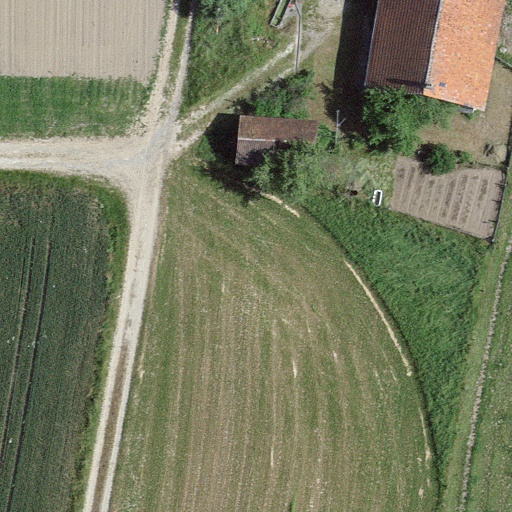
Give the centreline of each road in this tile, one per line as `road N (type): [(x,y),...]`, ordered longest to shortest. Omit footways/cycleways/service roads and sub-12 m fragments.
road 1 (track): [(152,201),(194,0)]
road 2 (track): [(310,55),(162,159)]
